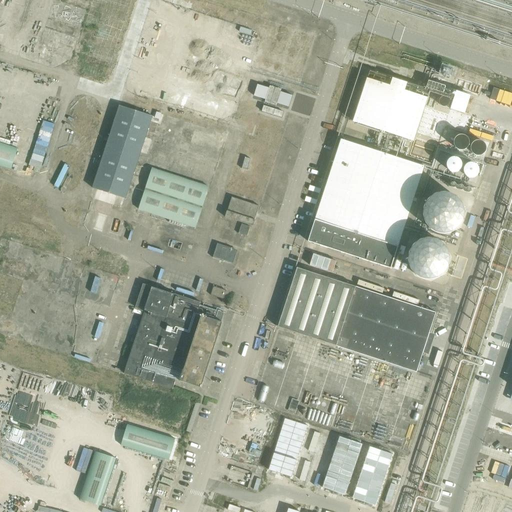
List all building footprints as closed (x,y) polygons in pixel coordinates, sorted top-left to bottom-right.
[(368,77),(391,84),(393,77),(370,70),(368,77)] [(354,123),(416,141),(430,92),(442,95),(439,104),(451,107),(451,109),(466,113),(472,93),(429,81),(427,87),(393,78),(391,85),(366,78),(354,123)] [(257,85),(253,96),(265,100),(264,102),(276,105),(277,103),(289,107),(292,96),(280,92),(281,91),(269,87),(268,89),(257,85)] [(120,106),(93,189),(126,199),(153,116),(120,106)] [(263,106),(261,112),(281,118),(283,112),(263,106)] [(477,182),(490,142),(446,128),(431,171),(460,181),(461,177),(477,182)] [(391,269),(425,167),(341,140),(308,242),(391,269)] [(0,143),(0,166),(12,170),(18,150),(0,143)] [(208,185),(151,167),(138,209),(195,227),(208,185)] [(259,207),(232,198),(225,217),(253,226),(259,207)] [(242,225),(239,234),(247,237),(250,228),(242,225)] [(454,269),(439,233),(422,240),(418,232),(409,236),(413,244),(403,248),(419,284),(454,269)] [(213,258),(233,265),(238,251),(217,244),(213,258)] [(278,327),(416,372),(423,354),(429,356),(435,335),(429,334),(436,314),(297,268),(278,327)] [(124,373),(173,390),(201,304),(143,285),(135,309),(144,312),(124,373)] [(211,295),(223,299),(226,291),(213,287),(211,295)] [(200,320),(180,382),(201,389),(222,323),(203,317),(206,310),(201,308),(197,319),(200,320)]
